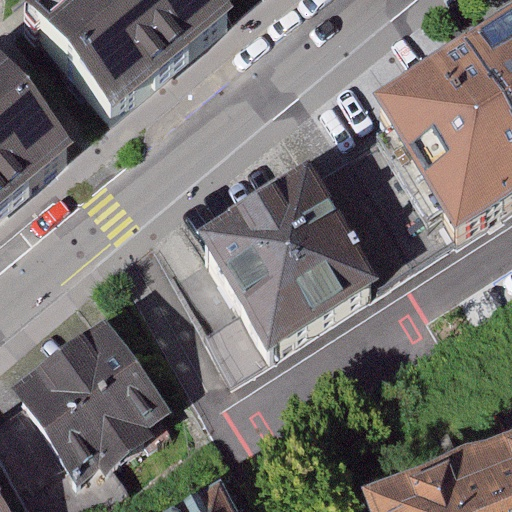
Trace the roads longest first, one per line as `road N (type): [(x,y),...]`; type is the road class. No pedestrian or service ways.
road 1 (residential): [(0,313),(377,0)]
road 2 (residential): [(232,454),(511,266)]
